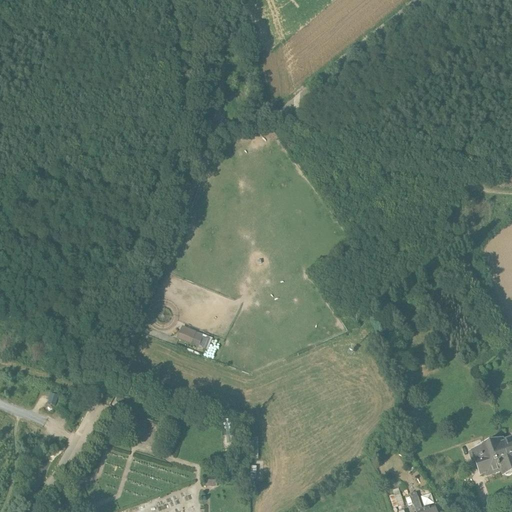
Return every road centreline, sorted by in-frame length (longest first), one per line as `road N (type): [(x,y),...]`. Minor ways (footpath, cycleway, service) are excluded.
road 1 (track): [(74,439),(161,270),(215,122)]
road 2 (track): [(215,122),(254,126),(272,118),(418,0)]
road 3 (track): [(215,122),(217,0)]
